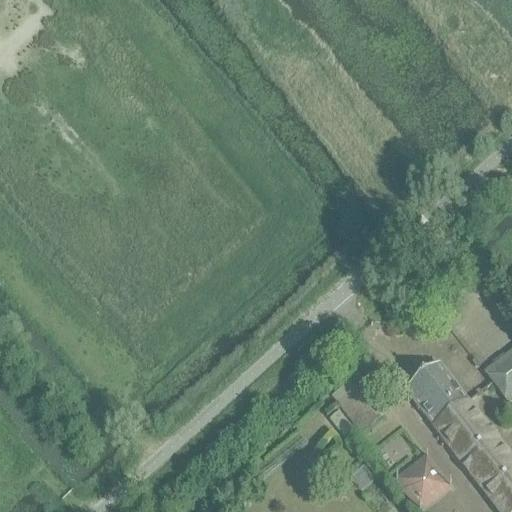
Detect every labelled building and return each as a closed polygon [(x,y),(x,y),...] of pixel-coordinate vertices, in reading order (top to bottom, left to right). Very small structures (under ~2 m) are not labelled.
[(508,406),(511,402),(511,354),(484,376),(508,406)] [(404,394),(461,468),(496,442),(438,368),(404,394)] [(362,436),(385,418),(356,380),(333,398),(362,436)] [(338,414),(329,421),(344,440),(353,433),(338,414)] [(511,511),(511,463),(496,442),(461,468),(494,511),(511,511)]
